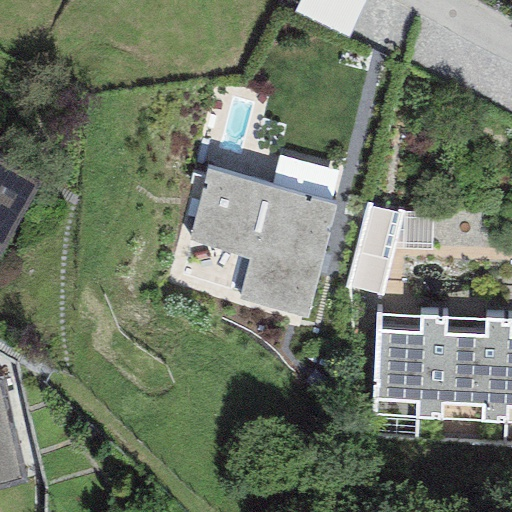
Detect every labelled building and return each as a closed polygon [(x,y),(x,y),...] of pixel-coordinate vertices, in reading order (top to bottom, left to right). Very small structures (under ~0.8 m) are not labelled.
[(348,33),(362,0),(300,0),(296,10),(348,33)] [(0,262),(1,263),(43,178),(0,156),(0,262)] [(335,201),(209,165),(188,241),(245,257),(234,298),(302,317),(335,201)] [(511,301),(376,296),(372,402),(511,407),(511,301)] [(0,511),(0,487),(27,481),(2,381),(0,381),(0,511)]
